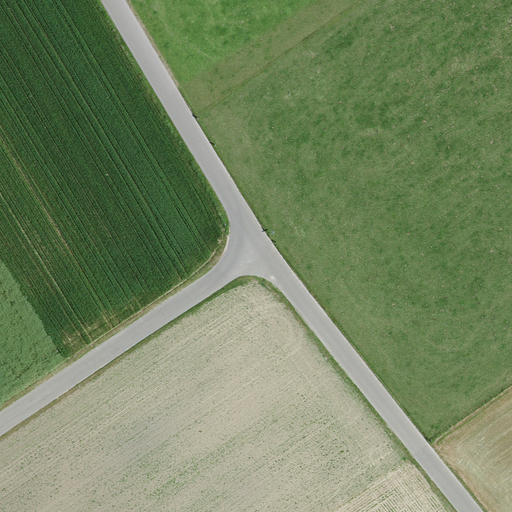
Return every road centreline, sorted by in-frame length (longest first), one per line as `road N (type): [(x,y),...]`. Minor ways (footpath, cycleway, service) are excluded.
road 1 (tertiary): [(256,260),(464,511)]
road 2 (tertiary): [(256,260),(0,427)]
road 3 (tertiary): [(106,0),(256,260)]
